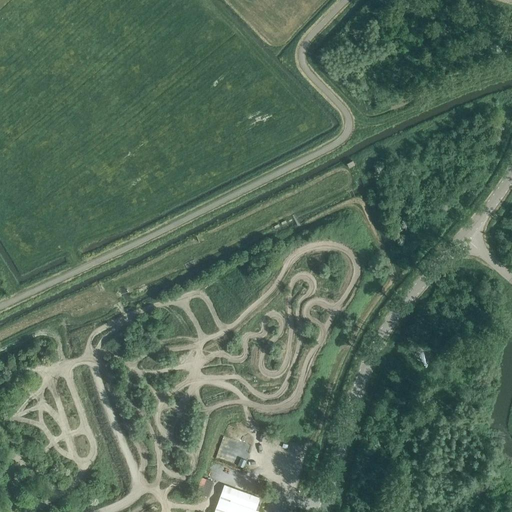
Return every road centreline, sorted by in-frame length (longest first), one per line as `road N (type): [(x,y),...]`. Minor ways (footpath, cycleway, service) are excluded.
road 1 (track): [(164,511),(151,424),(126,396),(132,365),(152,351),(225,330),(312,244),(350,254),(356,274),(288,401),(261,404),(204,375),(200,350)]
road 2 (track): [(187,473),(168,472),(161,447),(204,361),(220,349),(244,357),(245,331),(261,335),(266,316),(277,315),(282,325),(262,359),(266,374),(276,374),(292,330),(291,286),(303,274),(313,284),(298,306),(300,340),(282,390),(261,392),(240,376),(202,381)]
road 3 (tertiary): [(323,511),(380,336),(511,173)]
road 4 (track): [(203,340),(175,300),(100,330),(87,345),(89,374),(129,487),(92,511)]
road 5 (track): [(167,393),(138,395),(131,430),(139,448),(130,452),(87,345),(136,371),(167,371),(184,383)]
road 6 (track): [(0,354),(45,335),(61,349),(45,385),(6,420),(17,459),(0,471)]
road 7 (track): [(48,374),(80,477),(59,492),(17,459)]
road 8 (track): [(134,511),(187,473),(204,405)]
road 9 (track): [(179,422),(142,363),(199,372)]
